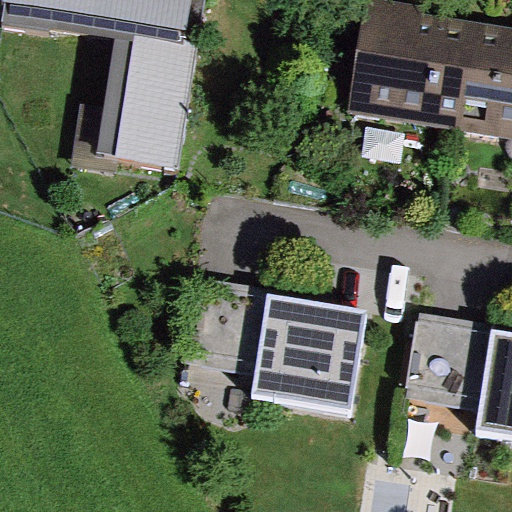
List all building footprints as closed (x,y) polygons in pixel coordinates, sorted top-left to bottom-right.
[(12,0),(8,28),(117,44),(194,55),(202,0),(12,0)] [(473,30),(371,14),(356,110),(458,127),(473,30)] [(511,36),(473,30),(458,127),(511,135),(511,36)] [(194,55),(117,44),(100,161),(177,173),(194,55)] [(269,308),(256,401),(352,414),(365,322),(269,308)] [(511,345),(494,343),(480,439),(511,443),(511,345)]
